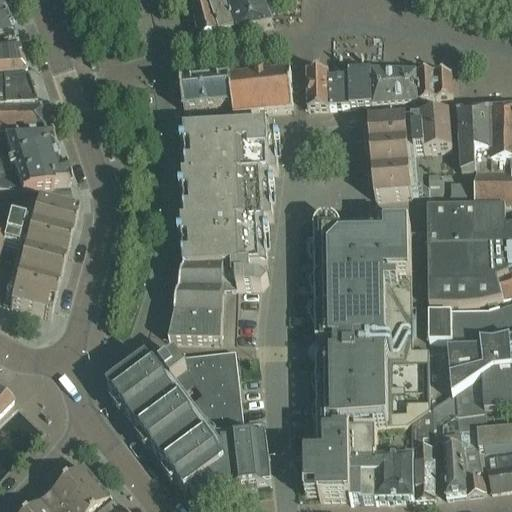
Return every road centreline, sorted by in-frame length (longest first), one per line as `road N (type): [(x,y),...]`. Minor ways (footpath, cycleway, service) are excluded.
road 1 (residential): [(171,127),(455,111)]
road 2 (residential): [(74,366),(106,205),(70,92)]
road 3 (residential): [(171,127),(166,223),(136,352)]
road 4 (residential): [(70,92),(160,65),(171,127)]
road 5 (residential): [(8,511),(88,421)]
